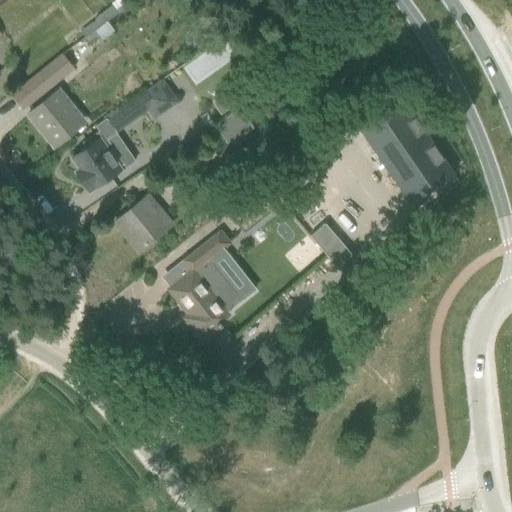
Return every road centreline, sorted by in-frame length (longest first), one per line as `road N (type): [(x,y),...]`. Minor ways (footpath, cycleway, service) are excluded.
road 1 (secondary): [(400,0),(447,71),(476,135),(511,281)]
road 2 (unknown): [(78,380),(78,280),(67,244),(0,141)]
road 3 (unclassified): [(166,473),(59,362),(0,335)]
road 4 (secondary): [(511,289),(487,309),(473,340),(485,480)]
road 5 (secondary): [(511,114),(448,0)]
